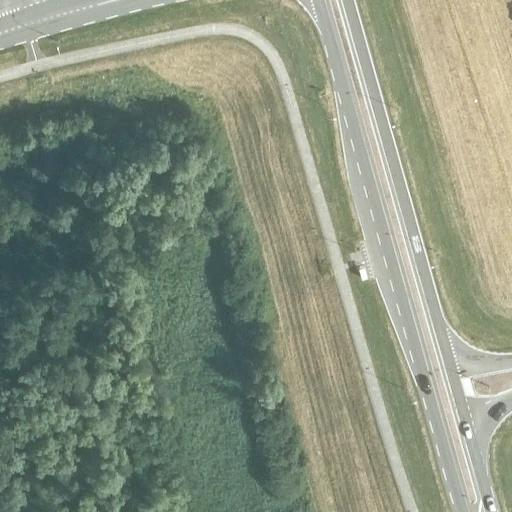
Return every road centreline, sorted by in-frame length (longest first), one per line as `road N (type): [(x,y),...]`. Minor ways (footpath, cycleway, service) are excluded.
road 1 (primary): [(317,0),(463,511)]
road 2 (trunk): [(413,233),(347,0)]
road 3 (primary): [(449,367),(413,233)]
